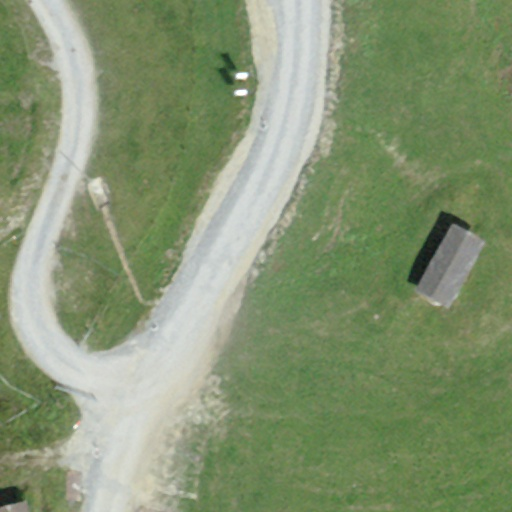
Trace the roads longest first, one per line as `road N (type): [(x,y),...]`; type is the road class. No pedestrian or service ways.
road 1 (track): [(138,385),(46,348),(28,283),(75,116),(64,39),(40,0)]
road 2 (track): [(138,385),(210,293),(283,126),(294,0)]
road 3 (track): [(106,511),(138,385)]
